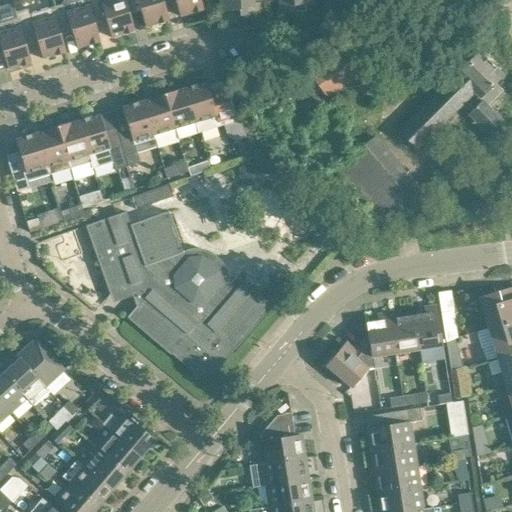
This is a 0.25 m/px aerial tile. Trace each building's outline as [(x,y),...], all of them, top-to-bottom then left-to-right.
[(63,0),(61,5),(51,8),(65,52),(59,31),(70,27),(77,49),(100,41),(93,20),(88,6),(86,0),(63,0)] [(134,31),(123,0),(86,0),(88,6),(93,20),(105,17),(111,38),(134,31)] [(123,0),(134,31),(128,10),(139,6),(145,27),(168,20),(161,0),(123,0)] [(161,0),(168,20),(169,20),(162,0),(174,0),(180,17),(203,10),(200,0),(161,0)] [(219,0),(221,12),(239,11),(239,17),(254,15),(253,3),(266,2),(266,0),(219,0)] [(266,0),(266,2),(279,2),(280,14),(295,12),(294,6),(312,5),(311,0),(266,0)] [(15,13),(17,19),(30,63),(31,63),(24,41),(36,38),(42,59),(65,52),(51,8),(29,15),(27,9),(15,13)] [(30,63),(17,19),(0,23),(0,48),(1,49),(8,70),(30,63)] [(308,72),(328,98),(365,70),(344,44),(308,72)] [(487,105),(501,91),(493,84),(502,75),(479,53),(399,133),(416,150),(474,92),(478,97),(475,100),(479,104),(468,115),(489,136),(503,122),(487,105)] [(206,83),(185,89),(198,133),(240,121),(226,88),(209,93),(206,83)] [(177,91),(164,95),(175,129),(178,140),(198,133),(185,89),(177,92),(177,91)] [(152,99),(144,102),(154,135),(175,129),(164,95),(151,99),(152,99)] [(129,131),(118,134),(128,167),(140,163),(137,153),(157,147),(153,135),(154,135),(144,102),(122,108),(129,131)] [(99,115),(78,122),(91,163),(90,163),(92,169),(113,162),(115,171),(128,167),(118,134),(106,137),(99,115)] [(91,163),(78,122),(70,124),(70,123),(57,127),(70,169),(90,163),(91,163)] [(45,132),(37,134),(49,175),(70,169),(57,127),(45,131),(45,132)] [(19,152),(6,156),(17,192),(30,188),(28,182),(49,175),(37,134),(16,141),(19,152)] [(329,174),(362,213),(374,229),(420,192),(375,137),(329,174)] [(251,148),(232,159),(242,174),(260,163),(251,148)] [(208,157),(211,167),(221,164),(219,158),(214,155),(208,157)] [(210,169),(206,160),(187,167),(190,177),(210,169)] [(188,170),(183,161),(162,170),(166,179),(188,170)] [(169,185),(132,198),(136,209),(173,196),(169,185)] [(99,190),(78,197),(81,205),(82,209),(91,206),(103,202),(102,199),(100,192),(99,190)] [(84,214),(81,205),(61,212),(64,222),(84,214)] [(131,225),(126,212),(85,226),(109,294),(129,287),(136,307),(127,318),(171,355),(172,354),(192,372),(195,379),(212,374),(233,349),(234,350),(272,306),(237,276),(231,283),(220,283),(219,272),(212,262),(201,257),(190,258),(187,250),(183,252),(168,212),(131,225)] [(27,222),(30,233),(40,230),(37,219),(27,222)] [(495,295),(479,299),(488,329),(511,321),(511,287),(494,293),(495,295)] [(450,291),(438,293),(446,342),(454,339),(457,338),(450,291)] [(425,314),(413,316),(419,352),(420,363),(444,359),(442,348),(439,325),(436,306),(424,308),(425,314)] [(400,311),(389,313),(395,355),(419,352),(413,316),(401,318),(400,311)] [(366,323),(368,335),(372,359),(395,355),(389,313),(377,315),(378,321),(366,323)] [(511,321),(488,329),(497,357),(511,352),(511,321)] [(352,389),(365,374),(367,371),(374,369),(372,359),(368,335),(355,350),(346,342),(325,366),(352,389)] [(35,339),(19,354),(47,385),(63,370),(35,339)] [(454,339),(446,342),(451,371),(462,368),(454,339)] [(511,352),(497,357),(506,386),(511,384),(511,352)] [(47,385),(19,354),(17,356),(19,359),(5,372),(28,397),(34,405),(48,392),(45,387),(47,385)] [(462,368),(451,371),(452,380),(468,376),(466,367),(462,368)] [(5,372),(0,376),(0,399),(11,412),(28,397),(5,372)] [(424,393),(402,397),(403,405),(427,401),(424,393)] [(448,394),(437,397),(438,405),(446,404),(450,403),(448,394)] [(109,402),(102,396),(93,405),(100,411),(109,402)] [(403,405),(402,397),(388,399),(390,408),(403,405)] [(365,399),(367,412),(380,410),(379,398),(365,399)] [(0,399),(0,422),(11,412),(0,399)] [(64,407),(72,416),(75,413),(79,409),(70,401),(64,407)] [(450,403),(446,404),(448,417),(462,414),(465,414),(463,401),(450,403)] [(64,407),(49,423),(57,432),(57,431),(66,422),(72,416),(64,407)] [(368,429),(372,451),(412,444),(409,422),(421,420),(419,408),(381,414),(383,426),(368,429)] [(75,413),(72,416),(66,422),(72,428),(81,419),(75,413)] [(259,442),(263,464),(304,457),(300,435),(294,436),(291,414),(277,416),(260,435),(261,441),(259,442)] [(127,417),(112,434),(140,457),(151,445),(152,446),(156,442),(127,417)] [(72,428),(66,422),(57,431),(57,432),(50,438),(54,442),(55,441),(57,443),(64,437),(72,428)] [(473,428),(475,436),(487,433),(484,425),(473,428)] [(40,428),(32,436),(39,443),(47,434),(40,428)] [(112,434),(98,450),(128,475),(131,471),(129,470),(140,457),(112,434)] [(39,443),(32,436),(22,445),(29,452),(39,443)] [(412,444),(372,451),(375,472),(416,466),(412,444)] [(44,445),(36,453),(42,459),(50,451),(44,445)] [(98,450),(84,467),(111,491),(122,478),(124,479),(128,475),(98,450)] [(451,452),(452,460),(465,458),(463,450),(451,452)] [(42,459),(36,453),(35,454),(40,459),(32,467),(38,473),(47,465),(42,459)] [(304,457),(263,464),(249,466),(253,488),(266,486),(307,479),(304,457)] [(9,458),(1,467),(8,474),(17,465),(9,458)] [(465,458),(452,460),(454,469),(466,467),(465,458)] [(62,477),(70,484),(70,483),(99,508),(103,504),(101,503),(111,491),(84,467),(77,460),(62,477)] [(416,466),(375,472),(378,494),(419,488),(416,466)] [(11,477),(8,481),(13,486),(20,493),(27,486),(19,479),(11,477)] [(307,479),(266,486),(270,507),(311,501),(307,479)] [(55,501),(68,511),(93,511),(94,511),(96,511),(99,508),(70,483),(70,484),(55,501)] [(13,486),(4,495),(11,502),(20,493),(13,486)] [(198,498),(203,505),(213,499),(206,488),(198,498)] [(419,488),(378,494),(381,511),(406,511),(423,509),(419,488)] [(0,508),(2,511),(11,502),(4,495),(0,491),(0,508)] [(458,495),(459,504),(472,502),(470,493),(458,495)] [(57,511),(51,506),(50,506),(41,499),(30,511),(57,511)] [(312,511),(311,501),(270,507),(270,508),(260,509),(260,511),(312,511)] [(472,502),(459,504),(460,511),(473,510),(472,502)] [(482,503),(483,511),(485,511),(496,510),(495,506),(492,502),(482,503)]
